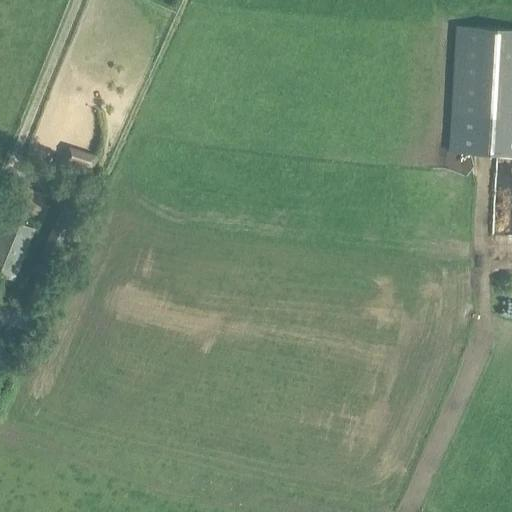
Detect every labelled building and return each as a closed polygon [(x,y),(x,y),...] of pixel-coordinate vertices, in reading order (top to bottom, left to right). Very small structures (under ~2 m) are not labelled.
[(511,30),(457,27),(452,116),(451,140),(511,143),(511,30)] [(18,183),(10,203),(36,214),(44,194),(18,183)] [(68,200),(36,268),(42,271),(48,274),(55,277),(87,209),(69,201),(68,200)] [(33,229),(5,218),(0,229),(0,270),(14,276),(33,229)] [(0,319),(30,331),(36,313),(0,297),(0,319)]
